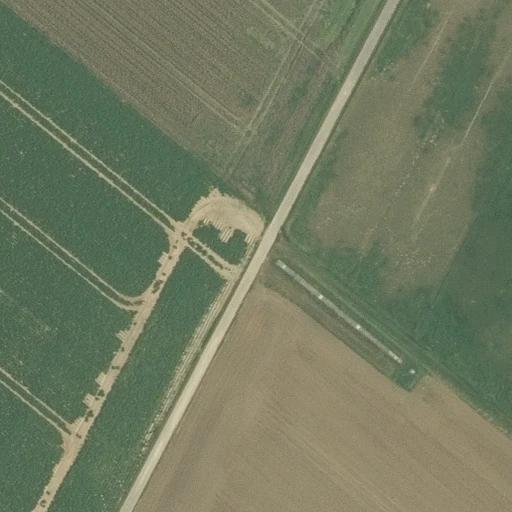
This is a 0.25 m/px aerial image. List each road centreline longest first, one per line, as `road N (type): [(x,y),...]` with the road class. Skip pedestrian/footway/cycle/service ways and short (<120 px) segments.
road 1 (track): [(411,0),(145,511)]
road 2 (track): [(283,246),(511,425)]
